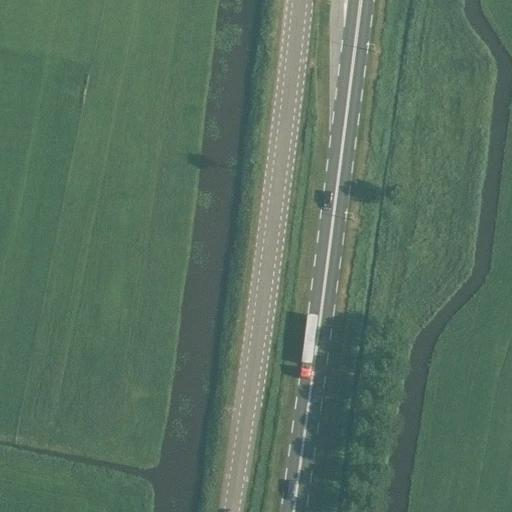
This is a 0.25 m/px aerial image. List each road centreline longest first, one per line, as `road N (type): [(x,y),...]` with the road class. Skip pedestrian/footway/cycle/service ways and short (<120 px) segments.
road 1 (primary): [(289,511),(357,0)]
road 2 (tertiary): [(227,511),(294,0)]
